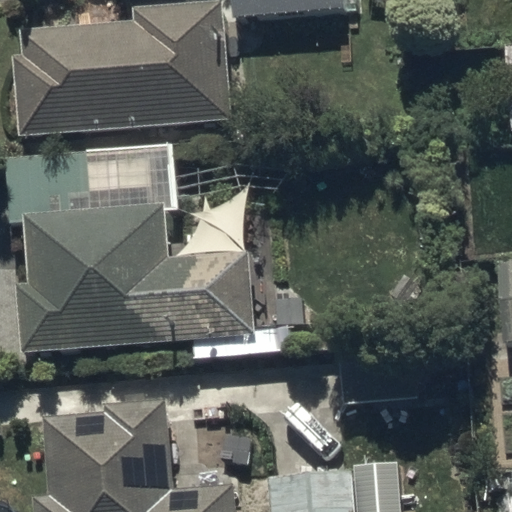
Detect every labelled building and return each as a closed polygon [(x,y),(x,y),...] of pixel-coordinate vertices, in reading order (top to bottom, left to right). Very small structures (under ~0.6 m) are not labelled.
[(233,0),(236,21),(347,11),(346,0),(233,0)] [(18,57),(25,138),(238,121),(229,1),(143,8),(144,21),(44,29),(44,32),(28,34),(30,56),(18,57)] [(256,254),(175,259),(168,146),(12,156),(16,221),(31,220),(35,286),(22,287),(26,353),(261,338),(256,254)] [(511,256),(500,257),(504,342),(511,341),(511,256)] [(243,511),(242,486),(176,490),(171,401),(113,404),(113,415),(49,419),(54,497),(41,497),(42,511),(243,511)] [(361,471),(278,474),(279,511),(402,511),(402,507),(362,508),(361,471)]
